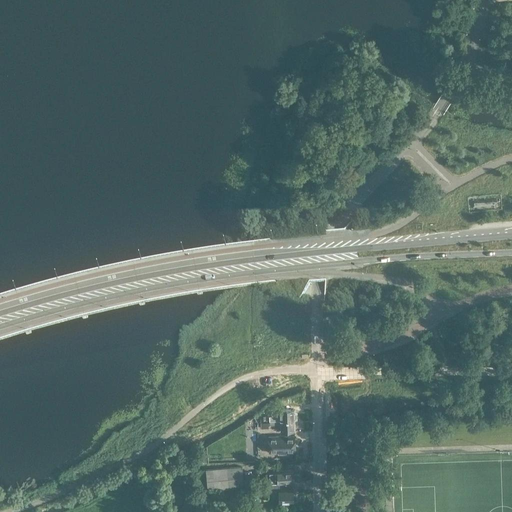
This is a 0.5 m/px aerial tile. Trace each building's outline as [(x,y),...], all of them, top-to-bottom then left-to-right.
[(272,416),(270,416),(270,420),(272,420),(295,420),(294,409),(281,409),(272,410),(272,416)] [(272,420),(270,420),(270,425),(281,425),(281,431),(295,431),(295,420),(272,420)] [(295,452),(295,436),(269,437),(269,452),(278,452),(278,454),(287,454),(286,452),(295,452)] [(242,467),(196,471),(198,491),(244,486),(242,467)] [(294,481),(294,472),(263,474),(264,484),(279,483),(294,482),(294,481)] [(293,490),(280,490),(279,483),(264,484),(264,485),(269,485),(270,485),(270,490),(270,495),(269,495),(269,497),(279,497),(278,502),(293,502),(293,490)] [(269,485),(264,485),(251,486),(251,496),(269,495),(270,495),(270,490),(270,485),(269,485)] [(184,511),(182,494),(169,495),(170,504),(173,503),(173,511),(184,511)]
